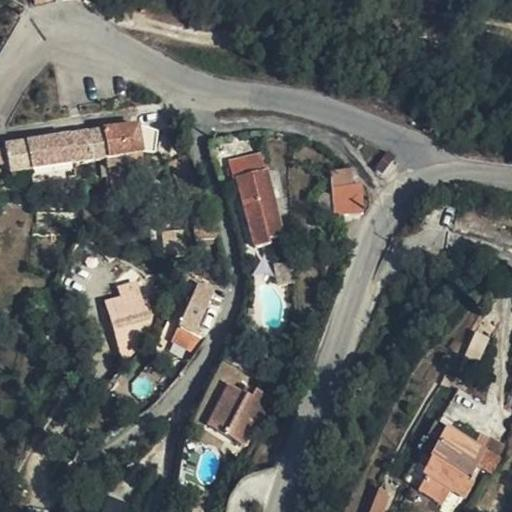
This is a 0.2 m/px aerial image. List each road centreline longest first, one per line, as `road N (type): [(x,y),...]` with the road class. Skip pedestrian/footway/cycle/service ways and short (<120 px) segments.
road 1 (unknown): [(198,80),(204,138),(236,247),(234,312),(207,366),(164,410),(69,476),(38,511)]
road 2 (unclassified): [(439,177),(427,155),(401,137),(290,100),(172,75),(88,32),(54,29),(25,49),(0,89)]
road 3 (tertiary): [(439,177),(390,209),(277,511)]
